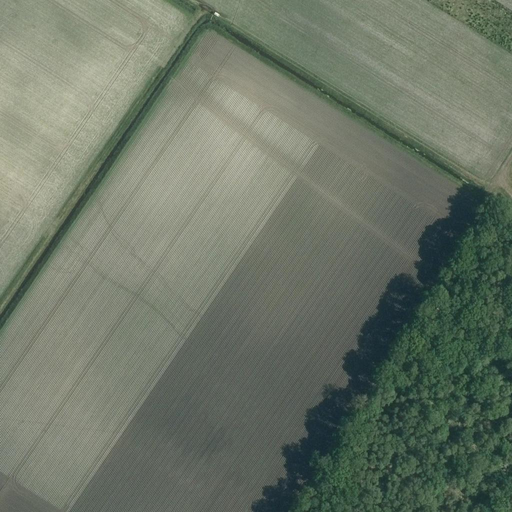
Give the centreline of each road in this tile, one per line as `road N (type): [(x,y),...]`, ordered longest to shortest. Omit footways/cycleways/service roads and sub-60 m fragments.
road 1 (track): [(511,194),(498,178),(289,511)]
road 2 (track): [(0,310),(201,21),(201,6),(191,0)]
road 3 (track): [(498,178),(477,179),(204,14)]
